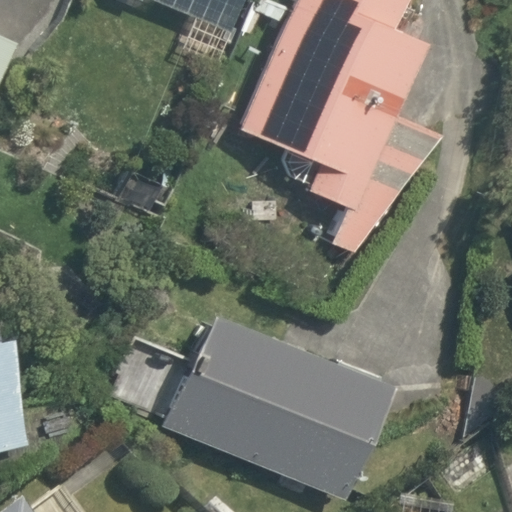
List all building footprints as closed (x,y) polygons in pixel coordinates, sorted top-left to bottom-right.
[(108,0),(125,8),(129,0),(226,0),(235,4),(236,0),(108,0)] [(383,21),(391,0),(278,0),(223,129),(304,164),(290,197),(327,213),(311,251),(360,273),(390,202),(423,126),(393,113),(425,39),(383,21)] [(511,264),(498,275),(511,294),(511,264)] [(191,319),(148,432),(323,498),(366,384),(191,319)] [(0,373),(0,448),(17,444),(0,373)]
